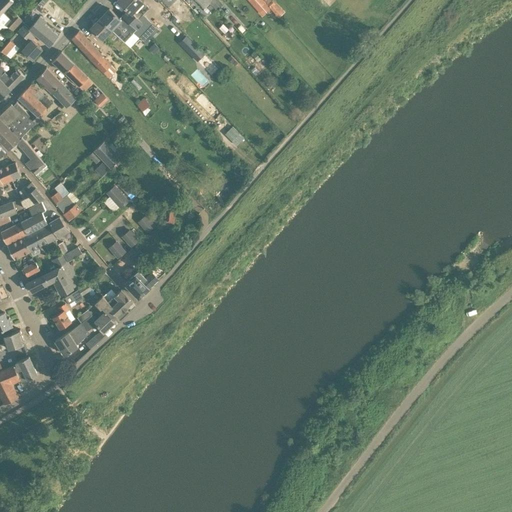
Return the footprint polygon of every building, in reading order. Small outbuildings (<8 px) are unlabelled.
[(7,25),(13,31),(23,21),(17,15),(11,21),(2,12),(13,0),(1,0),(0,1),(0,26),(2,27),(4,25),(7,25)] [(118,0),(128,9),(122,15),(137,29),(134,32),(146,43),(155,34),(139,19),(150,7),(141,0),(118,0)] [(194,0),(204,9),(209,3),(206,0),(194,0)] [(206,0),(209,3),(215,9),(222,3),(218,0),(206,0)] [(270,8),(262,0),(247,0),(262,16),(270,8)] [(271,0),(262,0),(270,8),(279,18),(285,12),(273,0),(272,0),(272,1),(271,0)] [(25,25),(43,39),(50,46),(59,35),(46,25),(52,17),(40,7),(25,25)] [(123,40),(125,42),(134,32),(137,29),(122,15),(120,18),(109,9),(100,18),(123,40)] [(125,60),(134,51),(125,42),(123,40),(100,18),(91,28),(103,39),(107,35),(122,49),(118,53),(125,60)] [(23,50),(26,53),(33,59),(42,49),(32,40),(36,35),(24,25),(18,31),(30,42),(23,50)] [(79,31),(79,30),(72,38),(95,63),(106,75),(114,68),(97,50),(79,31)] [(186,36),(179,43),(197,60),(204,53),(186,36)] [(1,50),(6,54),(15,44),(10,40),(1,50)] [(89,79),(61,51),(53,60),(80,87),(89,79)] [(15,67),(2,81),(0,79),(0,97),(2,99),(24,75),(15,67)] [(67,106),(75,97),(66,88),(61,82),(47,67),(37,77),(37,78),(38,77),(49,88),(60,98),(67,106)] [(27,88),(34,94),(38,90),(32,84),(32,83),(27,88)] [(34,94),(27,88),(19,97),(34,112),(31,116),(37,122),(41,118),(39,115),(47,107),(34,94)] [(94,100),(102,108),(110,101),(102,92),(94,100)] [(13,105),(33,126),(37,122),(31,116),(17,102),(13,105)] [(33,172),(36,175),(47,165),(27,142),(22,137),(33,126),(13,105),(12,104),(0,114),(0,139),(9,149),(17,142),(31,158),(25,163),(33,172)] [(226,132),(238,145),(246,137),(234,125),(226,132)] [(116,150),(117,149),(107,138),(94,149),(111,167),(123,157),(116,150)] [(0,169),(0,176),(3,183),(21,175),(16,162),(0,169)] [(31,182),(24,188),(20,190),(22,196),(22,197),(26,207),(30,205),(45,198),(31,182)] [(128,201),(115,186),(107,193),(121,207),(128,201)] [(51,197),(56,202),(62,197),(58,191),(51,197)] [(67,194),(62,197),(56,202),(64,213),(76,204),(67,194)] [(12,200),(13,200),(5,204),(3,200),(0,200),(0,217),(9,214),(17,211),(26,207),(22,197),(22,196),(12,200)] [(28,233),(47,223),(45,219),(47,218),(46,215),(44,216),(42,212),(46,210),(42,202),(28,209),(33,217),(22,222),(28,233)] [(76,203),(76,204),(64,213),(70,220),(82,210),(76,203)] [(164,223),(175,223),(175,211),(164,211),(164,223)] [(0,217),(0,224),(11,219),(9,214),(0,217)] [(148,231),(154,225),(146,215),(139,221),(148,231)] [(58,244),(56,241),(55,238),(70,230),(60,217),(50,222),(51,223),(37,230),(44,244),(45,244),(48,250),(58,244)] [(22,222),(10,228),(1,232),(7,243),(28,233),(22,222)] [(37,230),(23,238),(30,252),(32,256),(34,256),(39,254),(40,252),(38,248),(44,244),(37,230)] [(132,246),(138,240),(130,230),(123,236),(132,246)] [(8,245),(15,259),(30,252),(23,238),(8,245)] [(78,246),(69,252),(64,244),(60,246),(64,254),(69,262),(74,258),(82,253),(78,246)] [(119,245),(112,251),(118,257),(125,252),(119,245)] [(56,268),(62,265),(69,262),(64,254),(52,260),(56,268)] [(24,269),(27,276),(28,276),(28,275),(40,269),(36,262),(24,269)] [(125,282),(132,289),(139,297),(165,273),(158,265),(157,264),(151,269),(152,271),(147,276),(140,269),(138,270),(125,282)] [(74,289),(66,274),(62,265),(56,268),(31,281),(30,280),(30,281),(26,283),(31,292),(54,280),(62,295),(74,289)] [(87,283),(78,289),(82,295),(91,289),(87,283)] [(84,298),(82,295),(78,289),(65,298),(69,304),(75,300),(77,303),(84,298)] [(121,289),(116,294),(108,301),(113,306),(116,303),(124,311),(128,308),(127,307),(133,301),(121,289)] [(113,306),(108,301),(102,295),(95,302),(101,308),(102,307),(106,310),(115,319),(118,316),(117,316),(123,310),(124,311),(116,303),(113,306)] [(59,307),(62,311),(53,317),(61,329),(72,321),(66,312),(69,309),(65,303),(59,307)] [(106,310),(95,321),(97,324),(102,331),(103,333),(116,321),(115,319),(106,310)] [(5,312),(0,314),(0,330),(13,325),(9,317),(7,318),(5,312)] [(97,324),(95,321),(91,316),(82,323),(78,326),(56,340),(65,355),(79,346),(77,343),(82,338),(82,339),(90,333),(88,331),(97,324)] [(7,349),(16,346),(25,343),(20,329),(0,335),(0,343),(5,342),(7,349)] [(103,333),(102,331),(86,343),(90,348),(105,336),(103,333)] [(4,405),(18,397),(11,383),(20,379),(22,383),(38,375),(29,356),(16,362),(17,364),(0,371),(0,394),(5,403),(4,403),(4,405)]
